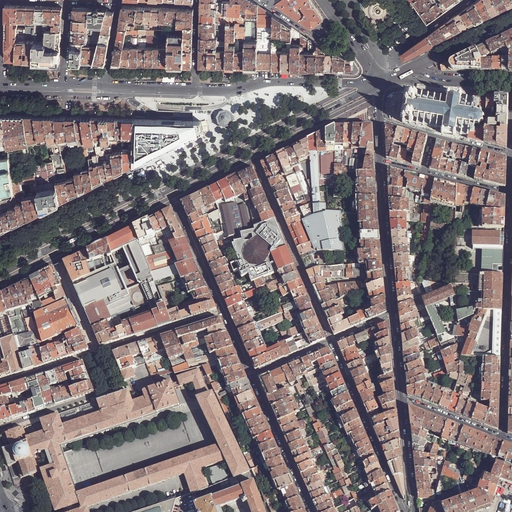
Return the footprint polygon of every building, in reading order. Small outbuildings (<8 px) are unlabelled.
[(223,0),(216,0),(200,0),(201,4),(201,9),(201,12),(240,13),(240,10),(240,1),(231,0),(223,0)] [(257,18),(258,4),(254,1),(252,0),(231,0),(240,1),(240,10),(246,10),(246,13),(246,18),(257,18)] [(316,22),(324,17),(311,0),(275,0),(312,25),(316,22)] [(415,0),(415,1),(422,12),(429,22),(450,7),(444,0),(415,0)] [(495,14),(487,0),(478,0),(477,1),(486,19),(490,17),(495,14)] [(487,0),(495,14),(498,12),(503,10),(497,0),(487,0)] [(497,0),(503,10),(505,9),(510,7),(506,0),(497,0)] [(482,21),(486,19),(477,1),(474,3),(470,6),(478,23),(482,21)] [(266,9),(258,4),(257,18),(257,21),(257,24),(273,24),(273,14),(266,9)] [(5,20),(17,20),(18,5),(13,5),(5,5),(5,8),(5,16),(5,20)] [(18,5),(17,20),(26,20),(27,6),(23,5),(18,5)] [(31,6),(27,6),(26,20),(26,21),(35,21),(36,6),(31,6)] [(36,6),(35,21),(44,21),(44,6),(40,6),(36,6)] [(44,21),(52,22),(53,21),(53,7),(48,6),(44,6),(44,21)] [(120,16),(129,18),(132,19),(136,19),(137,7),(122,6),(121,12),(120,16)] [(466,9),(463,11),(470,26),(474,25),(478,23),(470,6),(466,9)] [(57,7),(53,7),(53,21),(55,22),(61,22),(62,7),(57,7)] [(73,13),(73,17),(89,17),(89,8),(73,7),(73,13)] [(141,7),(137,7),(136,19),(136,20),(143,21),(145,7),(141,7)] [(149,7),(145,7),(143,21),(151,22),(153,7),(149,7)] [(156,8),(153,7),(151,22),(150,23),(158,23),(160,8),(156,8)] [(89,8),(89,17),(88,27),(102,28),(104,21),(107,10),(107,9),(100,8),(93,8),(89,8)] [(164,8),(160,8),(158,23),(166,22),(168,8),(164,8)] [(172,8),(168,8),(166,22),(177,22),(178,17),(178,9),(172,8)] [(193,9),(178,9),(178,17),(193,17),(193,13),(193,9)] [(114,12),(107,10),(104,21),(112,23),(113,17),(114,12)] [(459,13),(456,16),(463,30),(466,28),(470,26),(463,11),(459,13)] [(200,17),(200,21),(227,22),(230,22),(235,22),(240,22),(246,22),(246,20),(246,18),(246,13),(240,13),(201,12),(200,17)] [(277,16),(273,14),(273,24),(273,34),(282,34),(282,20),(277,16)] [(119,22),(118,27),(126,29),(127,29),(129,18),(120,16),(119,22)] [(458,33),(463,30),(456,16),(453,18),(449,21),(455,34),(458,33)] [(73,21),(72,26),(88,27),(89,17),(73,17),(73,21)] [(193,21),(193,17),(178,17),(177,22),(177,25),(182,25),(184,25),(193,25),(193,21)] [(17,20),(5,20),(5,27),(6,36),(17,36),(17,20)] [(20,60),(25,60),(26,25),(26,21),(26,20),(17,20),(17,36),(16,60),(20,60)] [(134,29),(139,29),(141,29),(142,27),(143,21),(136,20),(134,25),(134,29)] [(291,38),(291,36),(292,27),(287,23),(282,20),(282,34),(282,35),(286,35),(286,38),(291,38)] [(52,24),(52,22),(44,21),(44,24),(43,29),(46,29),(52,29),(52,24)] [(104,21),(102,28),(101,32),(110,33),(111,27),(112,23),(104,21)] [(200,25),(200,29),(226,29),(227,22),(200,21),(200,25)] [(455,34),(449,21),(447,22),(443,25),(449,37),(452,35),(455,34)] [(61,22),(55,22),(55,24),(52,24),(52,29),(61,30),(61,25),(61,22)] [(230,67),(234,67),(235,50),(235,37),(235,25),(230,25),(230,22),(227,22),(226,29),(226,37),(226,44),(225,67),(230,67)] [(235,25),(235,37),(243,37),(245,37),(245,25),(239,25),(240,22),(235,22),(235,25)] [(34,33),(46,33),(46,29),(43,29),(44,24),(35,24),(35,25),(34,33)] [(273,24),(257,24),(257,39),(257,51),(272,52),(272,39),(273,34),(273,24)] [(34,33),(35,25),(26,25),(25,60),(30,60),(33,60),(34,41),(34,33)] [(192,29),(193,25),(184,25),(184,30),(184,34),(192,35),(192,29)] [(449,37),(443,25),(440,27),(436,29),(442,40),(444,39),(449,37)] [(90,42),(98,42),(99,41),(101,32),(102,28),(88,27),(72,26),(72,31),(72,40),(83,41),(90,42)] [(118,32),(117,37),(124,38),(125,34),(126,29),(118,27),(118,32)] [(296,30),(292,27),(291,36),(301,37),(301,33),(296,30)] [(52,29),(46,29),(46,33),(45,43),(40,43),(40,41),(34,41),(33,60),(40,60),(49,61),(59,61),(60,46),(61,30),(52,29)] [(131,47),(138,47),(138,42),(138,38),(139,34),(139,29),(134,29),(131,29),(131,35),(131,47)] [(442,40),(436,29),(435,30),(433,32),(429,34),(434,44),(437,43),(442,40)] [(99,41),(108,42),(109,39),(110,35),(110,33),(101,32),(99,41)] [(503,35),(500,36),(506,48),(511,45),(511,41),(507,32),(503,35)] [(45,43),(46,33),(34,33),(34,41),(40,41),(40,43),(45,43)] [(184,34),(169,33),(169,43),(168,48),(183,49),(184,46),(184,34)] [(300,51),(303,51),(303,46),(309,46),(309,38),(305,36),(304,35),(301,33),(301,37),(300,44),(300,51)] [(192,35),(184,34),(184,46),(187,46),(187,49),(192,49),(192,41),(192,35)] [(418,42),(401,55),(403,59),(421,51),(434,44),(429,34),(418,42)] [(17,36),(6,36),(6,59),(11,59),(16,60),(17,36)] [(206,44),(217,44),(226,44),(226,37),(200,36),(199,42),(199,48),(206,48),(206,44)] [(496,38),(494,39),(500,50),(500,52),(506,48),(500,36),(496,38)] [(124,38),(117,37),(116,42),(115,46),(123,47),(123,46),(124,38)] [(243,37),(235,37),(235,50),(243,50),(243,37)] [(286,38),(282,38),(282,50),(287,50),(287,41),(291,41),(291,38),(286,38)] [(313,41),(309,38),(309,46),(309,47),(315,48),(317,48),(317,44),(313,41)] [(251,68),(257,68),(257,51),(257,39),(256,39),(250,39),(245,39),(245,50),(244,68),(251,68)] [(279,69),(281,69),(282,50),(276,50),(276,39),(272,39),(272,52),(272,68),(279,69)] [(489,42),(485,44),(490,54),(491,55),(500,50),(494,39),(489,42)] [(71,61),(76,62),(81,62),(82,62),(83,45),(83,41),(72,40),(71,61)] [(100,63),(105,63),(108,42),(99,41),(98,42),(98,46),(93,63),(100,63)] [(286,69),(291,69),(291,44),(291,41),(287,41),(287,50),(282,50),(281,69),(286,69)] [(217,67),(217,44),(206,44),(206,48),(208,48),(208,49),(208,67),(213,67),(217,67)] [(221,67),(225,67),(226,44),(217,44),(217,67),(221,67)] [(294,69),(299,69),(300,51),(300,44),(291,44),(291,69),(294,69)] [(321,70),(324,70),(325,49),(322,47),(317,44),(317,48),(316,70),(321,70)] [(480,46),(475,49),(480,59),(486,58),(485,56),(487,55),(490,54),(485,44),(480,46)] [(89,62),(93,63),(98,46),(90,46),(83,45),(82,62),(89,62)] [(123,47),(115,46),(112,63),(117,63),(120,64),(123,47)] [(130,64),(131,47),(123,46),(123,47),(120,64),(126,64),(130,64)] [(184,46),(183,49),(183,66),(186,66),(191,66),(192,49),(187,49),(187,46),(184,46)] [(330,49),(325,46),(325,49),(324,70),(328,70),(332,70),(333,51),(330,49)] [(138,47),(131,47),(130,64),(135,64),(138,64),(138,47)] [(143,64),(145,64),(146,47),(141,47),(138,47),(138,64),(143,64)] [(153,47),(146,47),(145,64),(150,65),(153,65),(153,47)] [(158,65),(160,65),(161,48),(153,47),(153,65),(158,65)] [(183,49),(168,48),(168,65),(177,65),(183,66),(183,49)] [(199,57),(199,66),(208,67),(208,49),(208,48),(206,48),(199,48),(199,57)] [(311,70),(316,70),(317,48),(315,48),(314,51),(309,51),(308,70),(311,70)] [(465,54),(453,60),(452,59),(450,61),(448,62),(448,63),(447,65),(447,66),(448,67),(448,68),(449,70),(450,70),(452,71),(453,71),(455,71),(456,70),(466,71),(480,71),(480,59),(475,49),(465,54)] [(235,50),(234,67),(236,67),(242,68),(244,68),(245,50),(243,50),(235,50)] [(272,52),(257,51),(257,68),(261,68),(272,68),(272,52)] [(308,70),(309,51),(303,51),(300,51),(299,69),(303,69),(308,70)] [(338,70),(345,71),(345,58),(340,55),(333,51),(332,70),(338,70)] [(480,59),(480,71),(487,72),(491,72),(492,60),(490,60),(486,60),(486,58),(480,59)] [(492,60),(491,72),(496,72),(501,72),(502,60),(500,60),(492,59),(492,60)] [(400,117),(400,119),(402,120),(403,120),(402,122),(404,123),(405,123),(406,123),(411,124),(416,124),(416,125),(418,125),(423,126),(423,125),(426,126),(429,126),(429,127),(431,127),(435,127),(435,128),(437,128),(442,128),(442,129),(442,130),(441,130),(441,132),(441,133),(442,133),(443,134),(444,133),(445,133),(446,133),(451,133),(451,134),(453,134),(453,135),(455,135),(455,134),(456,135),(456,134),(460,135),(462,135),(466,135),(466,136),(468,136),(473,137),(474,131),(474,127),(475,127),(475,126),(479,125),(479,126),(480,125),(479,124),(482,121),(483,122),(483,121),(482,121),(483,117),(484,117),(484,116),(483,116),(481,112),(482,112),(481,111),(480,112),(477,109),(478,108),(477,108),(478,104),(479,104),(479,99),(474,98),(472,98),(468,98),(468,97),(466,97),(462,97),(462,96),(461,96),(461,95),(459,95),(457,95),(456,95),(456,96),(452,96),(452,95),(451,94),(450,93),(448,93),(447,93),(446,95),(447,95),(447,96),(447,97),(442,97),(442,96),(441,96),(440,96),(436,96),(436,95),(434,95),(431,95),(431,94),(428,94),(423,94),(423,93),(421,93),(416,93),(416,92),(411,92),(409,91),(410,91),(407,91),(407,93),(404,93),(404,95),(404,97),(404,99),(403,99),(403,102),(402,106),(402,111),(401,111),(401,113),(401,115),(401,117),(400,117)] [(479,96),(474,96),(474,98),(479,99),(479,104),(480,105),(480,108),(483,108),(484,107),(486,107),(486,96),(479,96)] [(486,107),(486,109),(492,110),(493,110),(494,97),(489,96),(486,96),(486,107)] [(488,121),(488,127),(488,128),(497,128),(497,125),(500,125),(500,128),(507,128),(508,98),(507,97),(499,97),(494,97),(493,110),(497,110),(496,119),(498,119),(497,121),(492,121),(488,121)] [(480,108),(480,105),(479,104),(478,104),(477,108),(478,108),(477,109),(480,112),(481,111),(482,112),(481,112),(483,116),(484,116),(484,117),(483,117),(482,121),(483,121),(483,122),(482,121),(479,124),(480,125),(479,126),(479,125),(475,126),(475,127),(474,127),(474,131),(475,131),(476,127),(485,128),(485,127),(485,119),(485,116),(486,109),(486,107),(484,107),(483,108),(480,108)] [(220,111),(216,117),(216,124),(222,129),(230,128),(234,123),(234,116),(228,111),(220,111)] [(0,145),(8,144),(4,115),(0,114),(0,145)] [(13,115),(4,115),(8,144),(9,146),(25,143),(29,142),(25,116),(13,115)] [(29,116),(25,116),(29,142),(39,140),(35,116),(29,116)] [(39,116),(35,116),(39,140),(49,138),(45,116),(39,116)] [(50,116),(45,116),(49,138),(50,143),(60,141),(56,116),(50,116)] [(60,117),(56,116),(60,141),(63,141),(68,140),(70,140),(66,117),(60,117)] [(70,117),(66,117),(70,140),(79,138),(76,117),(70,117)] [(78,117),(76,117),(79,138),(80,142),(86,141),(82,117),(78,117)] [(86,117),(82,117),(86,141),(87,143),(96,141),(92,117),(86,117)] [(104,140),(100,118),(95,118),(92,117),(96,141),(101,141),(104,140)] [(103,118),(100,118),(104,140),(104,142),(111,141),(111,136),(108,118),(103,118)] [(112,118),(108,118),(111,136),(117,136),(116,118),(112,118)] [(124,118),(124,137),(134,137),(134,120),(134,119),(129,119),(124,118)] [(156,119),(134,119),(133,166),(137,164),(203,131),(200,121),(156,119)] [(326,145),(335,144),(335,125),(329,128),(326,130),(326,145)] [(335,125),(335,144),(344,144),(345,125),(335,125)] [(354,125),(345,125),(344,144),(352,144),(354,125)] [(359,125),(354,125),(352,144),(352,145),(360,145),(363,125),(359,125)] [(371,125),(363,125),(360,145),(360,149),(368,149),(369,145),(373,145),(373,137),(372,125),(371,125)] [(385,133),(386,141),(394,143),(398,129),(393,128),(385,126),(385,133)] [(484,143),(485,128),(476,127),(475,131),(474,131),(473,137),(468,136),(467,138),(472,140),(480,142),(481,142),(483,142),(483,143),(484,143)] [(485,128),(484,143),(491,145),(496,146),(497,130),(493,130),(488,130),(488,128),(488,127),(485,127),(485,128)] [(506,149),(507,128),(500,128),(500,130),(497,130),(496,146),(502,148),(505,149),(506,149)] [(398,129),(394,143),(401,145),(405,131),(404,131),(398,129)] [(317,135),(317,152),(326,152),(326,145),(326,130),(321,133),(317,135)] [(408,132),(405,131),(401,145),(409,147),(412,133),(408,132)] [(416,134),(412,133),(409,147),(408,150),(407,151),(415,153),(419,135),(416,134)] [(311,137),(307,139),(309,156),(311,155),(310,155),(317,152),(317,135),(311,137)] [(414,158),(412,164),(420,166),(423,154),(427,137),(424,136),(419,135),(415,153),(414,158)] [(293,147),(299,161),(309,156),(307,139),(306,140),(297,144),(293,147)] [(63,145),(65,156),(65,158),(67,159),(68,159),(70,158),(71,157),(71,155),(69,144),(68,140),(63,141),(63,145)] [(434,150),(443,152),(446,142),(440,141),(437,140),(434,150)] [(60,141),(50,143),(53,161),(55,173),(58,172),(58,170),(65,168),(64,165),(60,141)] [(96,141),(87,143),(88,149),(89,154),(94,153),(98,152),(96,141)] [(96,141),(98,152),(105,151),(106,151),(105,148),(102,148),(101,141),(96,141)] [(111,141),(104,142),(105,148),(106,151),(112,150),(112,147),(111,141)] [(386,150),(387,158),(390,159),(393,146),(394,143),(386,141),(386,150)] [(449,143),(446,142),(443,152),(443,154),(448,156),(448,157),(449,158),(450,156),(453,144),(449,143)] [(25,143),(9,146),(9,151),(25,148),(25,143)] [(335,151),(335,173),(339,173),(342,172),(343,149),(344,144),(335,144),(335,151)] [(456,145),(453,144),(450,156),(456,158),(460,146),(456,145)] [(360,145),(352,145),(351,149),(350,169),(357,170),(359,152),(360,149),(360,145)] [(394,160),(397,160),(400,148),(393,146),(390,159),(394,160)] [(460,146),(456,158),(463,160),(466,148),(463,147),(460,146)] [(292,169),(301,165),(300,163),(299,161),(293,147),(289,148),(285,151),(292,169)] [(133,166),(133,148),(130,148),(124,149),(124,150),(124,170),(129,168),(133,166)] [(400,161),(404,162),(406,156),(407,151),(408,150),(400,148),(397,160),(400,161)] [(469,148),(466,148),(463,160),(470,162),(473,150),(469,148)] [(351,149),(343,149),(342,172),(344,173),(348,173),(349,173),(350,169),(351,149)] [(106,151),(105,151),(107,162),(114,159),(113,152),(112,150),(106,151)] [(124,150),(113,152),(114,159),(116,175),(121,172),(124,170),(124,150)] [(433,154),(432,159),(441,162),(442,158),(442,156),(443,154),(443,152),(434,150),(433,154)] [(478,151),(473,150),(470,162),(470,163),(469,165),(469,166),(477,168),(478,164),(481,152),(478,151)] [(98,152),(99,157),(100,163),(107,162),(105,151),(98,152)] [(291,188),(294,194),(297,201),(298,204),(306,201),(305,197),(304,196),(295,174),(292,169),(285,151),(282,152),(277,155),(289,182),(291,188)] [(317,152),(319,185),(331,185),(335,185),(335,173),(335,151),(326,152),(317,152)] [(100,183),(103,181),(100,163),(99,157),(98,152),(94,153),(94,156),(89,157),(91,167),(94,185),(100,183)] [(319,185),(317,152),(310,155),(311,158),(312,186),(313,193),(313,198),(313,203),(314,210),(314,216),(303,221),(311,242),(314,250),(317,249),(318,251),(324,251),(328,251),(343,251),(343,249),(343,245),(343,242),(342,233),(341,224),(341,215),(341,213),(329,213),(326,213),(326,205),(322,205),(321,205),(320,199),(319,185)] [(481,152),(478,164),(482,165),(481,167),(486,169),(487,168),(488,164),(490,154),(485,153),(481,152)] [(83,168),(91,167),(89,157),(89,154),(83,155),(84,162),(84,165),(83,165),(83,168)] [(490,154),(488,164),(491,165),(490,169),(506,173),(506,159),(498,156),(490,154)] [(284,183),(289,182),(277,155),(275,155),(272,157),(280,176),(283,184),(284,183)] [(299,161),(300,163),(311,158),(310,155),(311,155),(309,156),(299,161)] [(0,169),(11,167),(10,156),(7,156),(0,156),(0,169)] [(408,163),(412,164),(414,158),(406,156),(404,162),(408,163)] [(270,158),(266,160),(274,179),(280,176),(272,157),(270,158)] [(447,159),(448,160),(442,158),(441,162),(438,171),(443,172),(445,172),(449,160),(449,158),(448,157),(447,159)] [(311,158),(300,163),(301,165),(310,187),(312,186),(311,158)] [(116,175),(114,159),(107,162),(109,178),(114,175),(116,175)] [(374,159),(366,159),(364,172),(375,172),(375,165),(374,159)] [(435,170),(438,171),(441,162),(432,159),(430,169),(435,170)] [(269,181),(274,179),(266,160),(264,161),(261,163),(264,170),(269,181)] [(449,173),(452,174),(455,162),(449,160),(445,172),(449,173)] [(44,164),(34,165),(35,174),(38,190),(58,186),(57,181),(56,177),(55,173),(53,161),(44,163),(44,164)] [(109,178),(107,162),(100,163),(103,181),(108,178),(109,178)] [(456,175),(459,176),(462,163),(455,162),(452,174),(456,175)] [(74,163),(64,165),(65,168),(66,171),(76,169),(75,167),(74,164),(74,163)] [(462,163),(459,176),(463,177),(466,177),(468,171),(469,166),(469,165),(464,164),(462,163)] [(305,197),(313,193),(312,186),(310,187),(301,165),(292,169),(295,174),(304,196),(305,197)] [(11,167),(0,169),(0,196),(7,195),(15,193),(14,183),(13,178),(13,177),(11,167)] [(92,187),(94,185),(91,167),(83,168),(84,170),(87,189),(92,187)] [(238,174),(246,191),(247,193),(262,188),(253,167),(244,171),(238,174)] [(480,181),(483,182),(486,171),(486,169),(481,167),(480,170),(477,169),(476,173),(474,179),(480,181)] [(58,170),(58,172),(55,173),(56,177),(66,175),(66,171),(65,168),(58,170)] [(388,175),(388,178),(405,180),(405,173),(388,168),(387,169),(388,175)] [(76,169),(66,171),(66,175),(67,179),(77,177),(76,172),(76,169)] [(349,173),(357,173),(357,181),(375,181),(375,176),(375,172),(364,172),(357,172),(357,170),(350,169),(349,173)] [(506,181),(506,173),(490,169),(490,172),(486,171),(483,182),(490,183),(505,187),(506,181)] [(87,189),(84,170),(78,171),(76,172),(77,177),(80,193),(84,190),(87,189)] [(468,171),(466,177),(469,178),(474,179),(476,173),(468,171)] [(418,192),(418,193),(418,195),(417,194),(417,196),(421,197),(425,177),(415,175),(405,173),(405,180),(406,180),(406,181),(408,181),(407,184),(407,190),(406,190),(410,191),(411,192),(413,192),(414,192),(418,192)] [(22,190),(20,182),(31,181),(32,190),(36,189),(36,191),(38,190),(35,174),(13,177),(13,178),(14,183),(15,193),(24,192),(25,197),(26,196),(28,196),(27,195),(26,195),(25,191),(24,191),(24,190),(22,190)] [(235,198),(244,194),(246,201),(249,201),(248,198),(247,194),(247,193),(246,191),(238,174),(231,177),(227,180),(235,198)] [(274,179),(269,181),(272,189),(283,184),(280,176),(274,179)] [(80,193),(77,177),(67,179),(70,197),(77,194),(80,193)] [(420,203),(424,204),(430,205),(431,202),(435,180),(430,179),(425,177),(421,197),(421,200),(420,203)] [(388,184),(388,188),(404,189),(405,184),(405,180),(406,181),(406,180),(405,180),(388,178),(388,184)] [(70,197),(67,179),(57,181),(61,202),(67,199),(70,197)] [(225,200),(226,202),(226,205),(237,203),(235,198),(227,180),(222,182),(218,184),(224,199),(225,200)] [(445,182),(435,180),(431,202),(451,207),(456,208),(456,204),(456,185),(445,182)] [(375,181),(357,181),(358,190),(376,189),(376,185),(375,181)] [(287,190),(284,183),(283,184),(272,189),(274,192),(275,195),(287,190)] [(212,187),(209,189),(216,204),(224,199),(218,184),(212,187)] [(326,205),(328,205),(327,189),(327,187),(331,187),(331,185),(319,185),(320,199),(321,205),(322,205),(326,205)] [(456,204),(461,205),(461,213),(456,212),(455,224),(455,226),(458,226),(464,226),(464,219),(464,211),(465,203),(466,187),(460,186),(456,185),(456,204)] [(61,202),(58,186),(38,190),(39,193),(42,212),(49,208),(58,203),(61,202)] [(466,187),(465,203),(470,204),(474,189),(470,188),(466,187)] [(262,188),(247,193),(247,194),(248,198),(249,201),(249,203),(265,196),(263,192),(262,188)] [(294,194),(291,188),(287,190),(275,195),(276,198),(277,201),(290,196),(294,194)] [(389,194),(389,199),(406,201),(406,194),(406,190),(407,190),(404,189),(388,188),(389,194)] [(191,198),(198,214),(200,220),(201,220),(204,218),(201,212),(204,210),(207,217),(208,216),(214,213),(215,212),(218,210),(217,208),(218,208),(216,204),(209,189),(206,190),(198,194),(191,198)] [(376,189),(358,190),(358,197),(376,197),(376,192),(376,189)] [(477,190),(474,189),(470,204),(477,206),(479,206),(482,191),(477,190)] [(485,192),(482,191),(479,206),(480,206),(487,208),(487,207),(490,194),(485,192)] [(17,203),(26,202),(25,197),(24,192),(15,193),(17,203)] [(15,193),(7,195),(10,209),(18,206),(17,203),(15,193)] [(42,212),(39,193),(32,195),(28,196),(26,196),(25,197),(26,202),(29,218),(33,216),(36,215),(40,212),(42,212)] [(308,205),(312,204),(312,199),(313,198),(313,193),(305,197),(306,201),(308,205)] [(237,203),(246,201),(244,194),(235,198),(237,203)] [(406,194),(406,201),(414,202),(420,203),(421,200),(416,199),(417,196),(406,194)] [(497,195),(490,194),(487,207),(492,209),(492,211),(505,211),(505,207),(505,197),(497,195)] [(7,195),(0,196),(0,202),(2,214),(10,211),(10,209),(7,195)] [(265,196),(249,203),(251,211),(268,204),(266,199),(265,196)] [(292,202),(290,196),(277,201),(279,205),(280,208),(292,202)] [(377,203),(376,197),(358,197),(356,197),(357,212),(359,212),(377,212),(377,203)] [(189,218),(198,214),(191,198),(185,201),(182,202),(188,216),(189,218)] [(224,199),(216,204),(218,208),(226,205),(226,202),(225,200),(224,199)] [(390,206),(390,213),(409,212),(411,213),(414,213),(414,202),(406,201),(389,199),(390,206)] [(242,229),(254,226),(253,219),(251,211),(249,203),(249,201),(246,201),(237,203),(242,229)] [(297,201),(292,202),(280,208),(282,212),(283,215),(300,208),(308,205),(306,201),(298,204),(297,201)] [(29,218),(26,202),(17,203),(18,206),(21,222),(25,220),(29,218)] [(237,203),(226,205),(233,236),(233,237),(240,235),(242,235),(243,235),(242,229),(237,203)] [(253,219),(271,211),(270,208),(268,204),(251,211),(253,219)] [(308,205),(300,208),(283,215),(285,219),(286,221),(302,214),(313,210),(312,204),(308,205)] [(427,214),(426,218),(432,219),(432,216),(433,214),(433,212),(435,206),(430,205),(424,204),(424,214),(427,214)] [(218,208),(217,208),(218,210),(220,214),(219,215),(220,223),(225,222),(229,238),(231,237),(233,236),(226,205),(218,208)] [(21,222),(18,206),(10,209),(10,211),(13,226),(19,223),(21,222)] [(165,211),(162,212),(172,233),(174,231),(176,235),(173,236),(176,241),(185,239),(180,227),(172,208),(170,208),(165,211)] [(216,235),(222,232),(220,223),(219,215),(220,214),(218,210),(215,212),(214,213),(208,216),(216,235)] [(288,227),(303,221),(314,216),(314,210),(313,210),(302,214),(286,221),(287,225),(288,227)] [(10,211),(2,214),(6,230),(10,228),(13,226),(10,211)] [(254,227),(261,225),(261,223),(259,224),(258,220),(261,219),(263,224),(275,219),(273,215),(271,211),(253,219),(254,226),(254,227)] [(483,219),(504,220),(505,215),(505,211),(492,211),(486,211),(483,211),(483,219)] [(176,241),(173,236),(172,233),(162,212),(158,214),(156,216),(167,244),(176,241)] [(390,218),(391,221),(406,221),(410,220),(411,213),(409,212),(390,213),(390,218)] [(411,213),(410,220),(421,221),(422,214),(414,213),(411,213)] [(191,223),(193,228),(202,224),(201,220),(200,220),(198,214),(189,218),(191,223)] [(378,217),(377,215),(359,215),(360,224),(378,224),(378,217)] [(149,219),(160,246),(167,244),(156,216),(151,218),(149,219)] [(204,218),(201,220),(202,224),(205,230),(209,238),(213,236),(215,235),(216,235),(208,216),(207,217),(204,218)] [(448,219),(432,216),(432,219),(430,228),(437,229),(446,231),(448,219)] [(143,222),(151,243),(153,248),(160,246),(149,219),(145,221),(143,222)] [(261,225),(254,227),(255,232),(256,237),(255,238),(250,241),(243,242),(243,241),(234,242),(235,244),(232,245),(236,254),(237,257),(238,259),(239,262),(237,263),(231,265),(232,269),(235,267),(236,267),(237,268),(238,268),(238,269),(239,270),(242,278),(246,276),(249,275),(252,282),(254,281),(264,277),(274,273),(271,266),(270,265),(270,262),(269,258),(271,253),(286,247),(285,244),(277,224),(275,219),(263,224),(261,225)] [(479,227),(504,228),(504,223),(504,220),(483,219),(480,219),(478,219),(478,224),(479,224),(479,227)] [(297,248),(311,242),(303,221),(288,227),(292,236),(295,244),(297,248)] [(391,228),(391,231),(407,231),(406,221),(391,221),(391,228)] [(134,227),(141,247),(150,244),(151,243),(143,222),(137,225),(134,227)] [(202,224),(193,228),(194,230),(196,234),(205,230),(202,224)] [(378,224),(360,224),(360,233),(378,233),(378,227),(378,224)] [(243,235),(255,232),(254,227),(254,226),(242,229),(243,235)] [(128,229),(125,231),(143,281),(148,279),(153,277),(146,259),(141,247),(134,227),(128,229)] [(473,245),(474,245),(504,246),(504,228),(479,227),(467,227),(464,227),(464,232),(473,232),(473,245)] [(205,230),(196,234),(197,238),(199,242),(209,238),(205,230)] [(73,283),(76,290),(80,299),(83,307),(88,316),(89,320),(91,324),(93,328),(120,316),(136,309),(149,303),(156,300),(148,279),(143,281),(125,231),(119,234),(112,238),(111,238),(108,240),(112,257),(111,257),(110,257),(110,260),(111,263),(112,266),(108,268),(107,268),(96,273),(90,276),(73,283)] [(392,236),(392,240),(407,239),(407,231),(391,231),(392,236)] [(255,232),(243,235),(244,240),(243,241),(243,242),(250,241),(255,238),(256,237),(255,232)] [(378,233),(360,233),(361,242),(379,242),(379,236),(378,233)] [(216,243),(213,236),(209,238),(199,242),(201,246),(202,249),(216,243)] [(219,251),(221,250),(232,245),(235,244),(234,242),(233,237),(233,236),(231,237),(229,238),(218,242),(220,247),(218,248),(219,251)] [(156,256),(155,256),(146,259),(151,273),(195,259),(193,255),(188,245),(185,239),(176,241),(167,244),(160,246),(153,248),(156,256)] [(393,244),(393,248),(408,247),(407,239),(392,240),(393,244)] [(90,249),(88,250),(91,262),(92,262),(104,259),(104,256),(107,255),(107,258),(110,257),(111,257),(112,257),(108,240),(105,241),(99,244),(94,247),(90,249)] [(298,252),(300,256),(314,250),(311,242),(297,248),(298,252)] [(379,242),(361,242),(359,242),(359,246),(361,246),(361,251),(380,251),(379,246),(379,242)] [(205,256),(219,251),(218,248),(216,243),(202,249),(204,253),(205,256)] [(146,259),(155,256),(150,244),(141,247),(146,259)] [(219,251),(223,260),(226,259),(229,258),(231,256),(234,255),(236,254),(232,245),(221,250),(219,251)] [(483,250),(482,257),(503,258),(504,253),(504,246),(474,245),(473,249),(483,250)] [(288,251),(286,247),(271,253),(276,264),(291,257),(288,251)] [(393,253),(393,255),(408,255),(410,255),(409,247),(408,247),(393,248),(393,253)] [(324,251),(318,251),(317,249),(314,250),(300,256),(304,265),(307,272),(319,268),(319,267),(325,266),(325,261),(324,261),(324,256),(324,251)] [(83,252),(80,254),(82,264),(85,263),(91,262),(88,250),(83,252)] [(223,260),(219,251),(205,256),(208,262),(209,266),(223,260)] [(361,251),(355,251),(355,255),(359,254),(359,264),(361,264),(366,264),(381,263),(380,255),(380,251),(361,251)] [(74,257),(71,258),(73,266),(82,264),(80,254),(74,257)] [(394,261),(394,263),(408,265),(408,255),(393,255),(394,261)] [(291,257),(276,264),(271,266),(274,273),(294,265),(292,260),(291,257)] [(482,257),(482,274),(503,275),(503,273),(503,271),(499,271),(499,266),(503,266),(503,263),(503,258),(482,257)] [(67,268),(73,266),(71,258),(67,261),(64,262),(67,268)] [(104,259),(92,262),(96,273),(107,268),(107,266),(104,259)] [(195,259),(151,273),(153,277),(148,279),(156,300),(149,303),(152,312),(158,328),(169,324),(173,323),(168,312),(167,309),(164,301),(162,294),(159,287),(171,283),(174,282),(201,274),(195,259)] [(229,266),(226,259),(223,260),(209,266),(211,270),(212,273),(227,267),(229,266)] [(96,273),(92,262),(91,262),(85,263),(90,276),(96,273)] [(90,276),(85,263),(82,264),(73,266),(67,268),(71,277),(73,283),(90,276)] [(381,263),(366,264),(367,274),(382,271),(381,266),(381,263)] [(294,265),(274,273),(277,281),(282,278),(297,272),(295,268),(294,265)] [(322,278),(344,277),(344,268),(346,268),(346,277),(359,278),(361,277),(360,275),(359,265),(352,266),(352,267),(348,267),(346,268),(344,268),(344,265),(341,266),(332,267),(320,267),(319,267),(319,268),(307,272),(309,276),(318,296),(320,302),(322,306),(335,300),(339,299),(346,295),(349,294),(351,293),(362,288),(362,285),(361,282),(359,282),(346,284),(338,284),(325,287),(324,284),(322,278)] [(216,280),(230,274),(229,271),(227,267),(212,273),(215,278),(216,280)] [(50,269),(44,272),(52,290),(61,286),(53,268),(50,269)] [(367,274),(368,284),(362,285),(362,288),(366,286),(383,279),(382,275),(382,271),(367,274)] [(30,279),(39,299),(44,296),(52,293),(53,292),(52,290),(44,272),(43,272),(35,277),(30,279)] [(282,278),(277,281),(266,285),(269,292),(269,293),(270,293),(273,291),(274,291),(300,280),(298,275),(297,272),(282,278)] [(277,281),(274,273),(264,277),(266,285),(277,281)] [(472,274),(454,273),(454,284),(468,284),(472,284),(472,275),(472,274)] [(186,286),(204,281),(202,276),(201,274),(174,282),(175,285),(183,282),(184,285),(180,287),(181,288),(186,286)] [(219,288),(233,281),(230,274),(216,280),(218,285),(219,288)] [(421,274),(412,274),(409,275),(410,283),(415,282),(418,281),(420,280),(421,274)] [(502,311),(503,275),(482,274),(480,274),(480,277),(479,292),(482,292),(484,292),(484,307),(484,310),(487,310),(494,311),(502,311)] [(396,281),(396,284),(410,283),(409,275),(395,276),(396,281)] [(264,277),(254,281),(257,289),(266,285),(264,277)] [(24,282),(22,283),(29,306),(31,312),(31,313),(34,312),(43,308),(39,299),(30,279),(28,280),(24,282)] [(383,282),(383,279),(366,286),(369,294),(384,288),(383,282)] [(300,280),(274,291),(275,292),(279,291),(279,290),(280,289),(283,296),(291,293),(303,288),(301,282),(300,280)] [(205,284),(204,281),(186,286),(188,291),(182,293),(183,296),(192,293),(207,288),(205,284)] [(222,294),(237,289),(233,281),(219,288),(221,292),(222,294)] [(249,283),(237,289),(222,294),(224,298),(225,302),(257,289),(254,281),(252,282),(249,283)] [(427,293),(437,289),(434,283),(422,281),(427,293)] [(19,284),(16,286),(22,308),(29,306),(22,283),(19,284)] [(166,293),(172,291),(173,290),(171,283),(159,287),(162,294),(166,293)] [(397,287),(397,291),(411,290),(410,283),(396,284),(397,287)] [(445,333),(434,305),(455,295),(451,286),(450,284),(443,287),(437,289),(427,293),(427,294),(421,296),(425,307),(426,308),(431,322),(435,332),(436,334),(437,336),(445,333)] [(243,300),(259,294),(260,296),(267,293),(269,292),(266,285),(257,289),(225,302),(227,306),(229,309),(244,303),(243,300)] [(15,310),(22,308),(16,286),(13,287),(7,291),(2,293),(7,312),(8,312),(11,311),(13,310),(15,310)] [(61,286),(52,290),(53,292),(56,302),(66,297),(63,291),(61,286)] [(207,288),(192,293),(194,299),(195,300),(210,295),(209,291),(207,288)] [(303,288),(291,293),(294,301),(307,295),(305,291),(303,288)] [(384,288),(369,294),(371,301),(385,296),(384,291),(384,288)] [(397,294),(398,299),(411,296),(411,290),(397,291),(397,294)] [(53,292),(52,293),(52,295),(45,298),(44,296),(39,299),(43,308),(49,305),(56,302),(53,292)] [(399,306),(412,300),(414,299),(421,296),(423,295),(422,293),(418,295),(418,294),(411,296),(398,299),(398,300),(398,304),(399,306)] [(259,294),(243,300),(244,303),(252,300),(260,296),(259,294)] [(210,295),(195,300),(187,302),(177,306),(178,308),(180,313),(190,310),(214,302),(212,298),(210,295)] [(307,295),(294,301),(284,305),(282,306),(284,312),(285,313),(299,308),(310,303),(308,298),(307,295)] [(371,301),(372,304),(364,306),(365,310),(366,312),(367,312),(385,304),(385,299),(385,296),(371,301)] [(425,307),(421,296),(414,299),(415,302),(417,306),(418,306),(419,310),(425,307)] [(68,303),(67,300),(50,308),(35,315),(36,320),(43,343),(52,339),(58,336),(74,329),(79,327),(75,319),(68,303)] [(325,313),(338,307),(335,300),(322,306),(324,311),(325,313)] [(400,315),(400,318),(414,312),(412,308),(415,308),(413,301),(412,300),(399,306),(399,309),(400,315)] [(215,306),(214,302),(190,310),(193,317),(194,317),(202,314),(211,311),(217,309),(215,306)] [(232,317),(247,310),(244,303),(229,309),(230,313),(232,317)] [(310,303),(299,308),(302,315),(314,311),(312,306),(310,303)] [(386,307),(385,304),(367,312),(368,314),(365,315),(367,320),(374,317),(386,312),(386,307)] [(43,308),(34,312),(35,315),(50,308),(49,305),(43,308)] [(22,308),(24,315),(31,312),(29,306),(22,308)] [(327,318),(328,321),(342,315),(344,314),(341,306),(338,307),(325,313),(327,318)] [(364,310),(360,312),(358,307),(355,308),(355,309),(358,316),(361,323),(365,321),(367,320),(365,315),(364,313),(365,312),(364,310)] [(472,307),(457,311),(458,321),(458,322),(474,315),(472,307)] [(22,308),(15,310),(16,312),(16,313),(17,317),(24,315),(22,308)] [(179,321),(182,320),(180,313),(178,308),(168,312),(173,323),(179,321)] [(299,308),(285,313),(286,320),(287,321),(289,321),(294,318),(302,315),(299,308)] [(251,317),(254,316),(251,309),(247,310),(232,317),(234,321),(235,324),(251,317)] [(484,310),(480,309),(478,313),(476,316),(475,316),(474,316),(472,319),(469,326),(466,326),(465,321),(457,324),(457,326),(457,336),(461,336),(461,339),(457,339),(458,340),(459,344),(462,348),(461,352),(460,356),(464,356),(471,357),(487,310),(484,310)] [(188,318),(193,317),(190,310),(180,313),(182,320),(188,318)] [(315,313),(314,311),(302,315),(294,318),(297,325),(301,324),(317,318),(315,313)] [(400,322),(401,326),(419,318),(416,311),(414,312),(400,318),(400,322)] [(483,357),(500,358),(501,346),(501,323),(502,311),(494,311),(492,356),(479,355),(479,357),(483,357)] [(31,312),(24,315),(29,334),(26,334),(29,349),(40,346),(33,320),(31,313),(31,312)] [(156,329),(158,328),(152,312),(145,315),(151,330),(156,329)] [(242,339),(259,331),(278,323),(284,321),(281,313),(279,314),(253,325),(238,331),(240,335),(242,339)] [(15,317),(9,318),(14,335),(15,337),(26,334),(29,334),(24,315),(17,317),(15,317)] [(145,315),(138,317),(143,333),(148,331),(151,330),(145,315)] [(344,322),(342,315),(328,321),(330,325),(331,328),(344,322)] [(120,316),(93,328),(95,333),(96,336),(106,332),(122,325),(122,324),(122,323),(120,316)] [(361,323),(358,316),(353,318),(349,320),(351,327),(357,325),(361,323)] [(402,335),(416,329),(419,328),(422,327),(421,325),(426,323),(424,316),(422,317),(419,318),(401,326),(401,330),(402,335)] [(9,318),(9,317),(0,319),(5,338),(14,335),(9,318)] [(138,317),(130,320),(135,335),(141,334),(143,333),(138,317)] [(238,331),(253,325),(251,317),(235,324),(237,328),(238,331)] [(208,330),(224,325),(222,322),(220,318),(206,322),(193,327),(186,329),(180,331),(176,332),(179,339),(183,338),(193,335),(208,330)] [(317,318),(301,324),(304,331),(320,325),(318,320),(317,318)] [(53,342),(52,339),(43,343),(36,320),(33,320),(40,346),(40,347),(47,344),(53,342)] [(130,320),(122,323),(122,324),(127,338),(133,336),(135,335),(130,320)] [(351,327),(349,320),(347,321),(346,321),(344,322),(331,328),(332,331),(334,335),(339,332),(351,327)] [(284,321),(278,323),(281,331),(287,329),(284,321)] [(377,340),(380,339),(380,340),(381,342),(390,338),(389,329),(388,322),(378,326),(382,333),(379,335),(380,338),(377,339),(377,340)] [(124,339),(127,338),(122,324),(122,325),(122,327),(117,329),(120,340),(124,339)] [(208,330),(210,338),(227,333),(226,331),(224,327),(224,325),(208,330)] [(320,325),(304,331),(307,338),(322,332),(321,328),(320,325)] [(374,328),(372,329),(377,339),(380,338),(379,335),(382,333),(378,326),(376,327),(374,328)] [(80,329),(65,336),(69,343),(83,337),(81,333),(80,329)] [(118,341),(120,340),(117,329),(110,332),(113,342),(118,341)] [(378,341),(377,340),(377,339),(372,329),(368,330),(366,331),(370,340),(373,346),(375,345),(379,343),(378,341)] [(402,339),(403,345),(420,338),(417,330),(416,329),(402,335),(402,339)] [(210,338),(208,330),(193,335),(196,342),(206,339),(210,338)] [(259,331),(242,339),(244,343),(245,346),(262,339),(259,331)] [(302,340),(307,338),(304,331),(293,336),(292,336),(293,337),(295,343),(302,340)] [(357,342),(358,344),(367,341),(370,340),(366,331),(359,334),(355,336),(357,342)] [(101,346),(113,342),(110,332),(107,333),(106,332),(96,336),(97,338),(100,344),(101,346)] [(167,335),(161,337),(166,350),(167,353),(170,360),(184,354),(181,347),(179,339),(176,332),(167,335)] [(323,334),(322,332),(307,338),(302,340),(305,347),(308,346),(313,344),(320,341),(325,339),(323,334)] [(206,339),(207,343),(210,354),(213,354),(216,353),(233,348),(230,339),(227,333),(210,338),(206,339)] [(19,352),(30,350),(29,349),(26,334),(15,337),(19,352)] [(436,334),(421,340),(420,338),(403,345),(403,347),(403,351),(403,352),(417,346),(418,346),(424,344),(428,342),(437,339),(438,338),(437,336),(436,334)] [(5,338),(0,339),(0,343),(0,344),(1,344),(3,354),(5,361),(6,363),(8,363),(12,375),(18,373),(24,371),(20,355),(19,352),(15,337),(14,335),(5,338)] [(196,342),(193,335),(183,338),(185,345),(189,344),(196,342)] [(340,349),(342,352),(355,346),(354,343),(357,342),(355,336),(338,343),(340,349)] [(69,349),(73,347),(73,348),(74,348),(86,343),(84,339),(83,337),(69,343),(67,344),(69,349)] [(157,338),(154,339),(159,352),(166,350),(161,337),(157,338)] [(295,352),(298,351),(295,343),(293,337),(285,340),(291,354),(295,352)] [(376,354),(378,353),(390,345),(390,341),(390,338),(381,342),(379,343),(375,345),(376,348),(374,349),(376,354)] [(151,355),(159,352),(154,339),(149,340),(146,341),(151,355)] [(207,343),(206,339),(196,342),(189,344),(191,348),(199,346),(207,343)] [(248,354),(266,346),(262,339),(245,346),(247,351),(248,354)] [(428,342),(431,348),(435,347),(439,345),(437,339),(432,341),(428,342)] [(458,340),(457,339),(456,339),(441,346),(443,351),(457,345),(459,344),(458,340)] [(277,343),(278,344),(281,349),(284,357),(288,355),(291,354),(285,340),(279,343),(279,342),(277,343)] [(305,347),(302,340),(295,343),(298,351),(302,349),(305,347)] [(145,360),(152,357),(151,355),(146,341),(142,343),(138,344),(143,356),(145,360)] [(66,357),(70,356),(67,350),(64,345),(63,342),(55,345),(61,359),(66,357)] [(277,342),(274,343),(276,347),(268,351),(269,355),(281,349),(278,344),(277,343),(277,342)] [(87,346),(86,343),(74,348),(77,354),(88,350),(88,349),(87,346)] [(49,363),(53,362),(48,348),(47,344),(40,347),(45,364),(49,363)] [(143,356),(138,344),(132,346),(128,347),(132,357),(133,357),(133,356),(134,358),(143,356)] [(191,348),(189,344),(185,345),(181,347),(184,354),(186,361),(194,359),(191,348)] [(61,359),(55,345),(48,348),(53,362),(57,360),(61,359)] [(391,349),(390,345),(378,353),(381,359),(391,355),(391,349)] [(459,352),(457,345),(443,351),(441,351),(444,359),(460,353),(459,352)] [(40,346),(29,349),(30,350),(30,352),(34,368),(41,366),(45,364),(40,347),(40,346)] [(191,348),(194,359),(203,356),(199,346),(191,348)] [(252,362),(269,355),(268,351),(266,346),(248,354),(250,358),(252,362)] [(344,356),(345,359),(358,353),(355,346),(342,352),(344,356)] [(404,357),(404,359),(419,353),(418,348),(417,346),(403,352),(404,357)] [(115,358),(117,362),(132,357),(128,347),(113,352),(115,358)] [(330,347),(315,354),(318,360),(332,354),(331,350),(330,347)] [(74,355),(77,354),(74,348),(73,348),(67,350),(70,356),(74,355)] [(233,348),(216,353),(219,362),(237,357),(235,352),(233,348)] [(284,357),(281,349),(269,355),(252,362),(255,370),(271,363),(284,357)] [(363,354),(362,351),(358,353),(345,359),(346,363),(347,366),(361,360),(359,355),(363,354)] [(440,360),(442,367),(446,366),(444,359),(441,351),(437,353),(440,360)] [(31,369),(34,368),(30,352),(20,355),(24,371),(31,369)] [(160,355),(159,352),(151,355),(152,357),(153,360),(154,361),(161,358),(160,356),(160,355)] [(444,359),(446,366),(455,363),(455,360),(460,359),(460,356),(461,352),(459,352),(460,353),(444,359)] [(405,364),(405,366),(420,360),(421,360),(420,359),(420,357),(419,353),(404,359),(405,364)] [(186,361),(184,354),(170,360),(173,368),(187,363),(186,361)] [(216,363),(213,354),(210,354),(203,356),(194,359),(186,361),(187,363),(189,370),(203,366),(209,365),(216,363)] [(311,355),(309,356),(312,363),(318,361),(318,360),(315,354),(311,355)] [(318,361),(319,363),(321,367),(335,361),(334,356),(332,354),(318,360),(318,361)] [(380,364),(382,368),(392,363),(392,358),(391,355),(381,359),(382,363),(380,364)] [(133,356),(133,357),(136,367),(146,364),(146,363),(145,360),(143,356),(134,358),(133,356)] [(304,358),(302,359),(307,370),(313,367),(313,366),(312,363),(309,356),(304,358)] [(136,367),(133,357),(132,357),(117,362),(119,367),(121,372),(124,371),(133,368),(136,367)] [(239,360),(237,357),(219,362),(222,372),(241,366),(239,360)] [(500,361),(500,358),(483,357),(483,366),(500,367),(500,361)] [(302,376),(305,375),(308,374),(308,373),(307,370),(302,359),(298,361),(296,362),(302,376)] [(349,370),(351,373),(364,367),(365,367),(361,360),(347,366),(349,370)] [(405,372),(406,374),(423,367),(420,360),(405,366),(405,372)] [(5,361),(0,362),(0,373),(1,378),(12,375),(8,363),(6,363),(5,361)] [(63,368),(65,374),(70,373),(85,367),(83,361),(72,365),(63,368)] [(321,369),(324,374),(338,367),(336,362),(335,361),(321,367),(321,369)] [(222,372),(219,362),(216,363),(209,365),(212,375),(213,374),(219,372),(222,372)] [(293,363),(289,365),(297,379),(298,381),(299,384),(304,393),(308,391),(302,376),(296,362),(293,363)] [(448,372),(448,374),(451,373),(459,371),(459,365),(460,362),(455,363),(446,366),(448,372)] [(187,363),(173,368),(173,369),(174,372),(175,374),(176,373),(186,371),(189,370),(187,363)] [(393,367),(392,363),(382,368),(381,368),(385,376),(393,372),(393,367)] [(203,366),(207,376),(212,375),(209,365),(203,366)] [(285,367),(282,368),(288,381),(292,387),(296,385),(299,384),(298,381),(297,379),(289,365),(285,367)] [(242,368),(241,366),(222,372),(225,379),(244,371),(242,368)] [(483,369),(482,375),(500,375),(500,370),(500,367),(483,366),(483,369)] [(86,370),(85,367),(70,373),(72,380),(88,374),(86,370)] [(339,368),(338,367),(324,374),(326,380),(341,373),(339,368)] [(353,378),(354,380),(367,374),(364,367),(351,373),(353,378)] [(406,379),(406,382),(424,375),(426,374),(423,367),(406,374),(406,379)] [(68,382),(65,374),(63,368),(58,369),(54,371),(59,386),(68,383),(68,382)] [(124,381),(137,377),(133,368),(124,371),(121,372),(124,381)] [(270,374),(273,382),(274,382),(280,379),(282,384),(288,381),(282,368),(276,371),(270,374)] [(200,370),(177,377),(179,382),(181,387),(193,382),(199,397),(208,394),(200,370)] [(51,372),(46,373),(50,386),(54,385),(55,387),(59,386),(54,371),(51,372)] [(225,379),(228,386),(230,386),(247,378),(245,373),(244,371),(225,379)] [(451,373),(450,377),(458,380),(459,377),(460,376),(460,374),(459,371),(451,373)] [(378,379),(381,385),(394,380),(393,375),(393,372),(385,376),(382,377),(378,379)] [(44,394),(51,391),(50,389),(50,388),(50,386),(46,373),(41,375),(36,376),(42,393),(44,392),(44,394)] [(341,373),(326,380),(329,387),(343,379),(342,375),(341,373)] [(89,378),(88,374),(72,380),(68,382),(68,383),(70,389),(91,382),(89,378)] [(213,374),(212,375),(207,376),(212,385),(216,383),(213,374)] [(264,389),(268,398),(278,393),(274,382),(273,382),(270,374),(259,378),(264,389)] [(356,385),(357,388),(370,382),(371,382),(368,376),(367,374),(354,380),(356,385)] [(458,380),(457,383),(466,386),(466,383),(467,383),(468,374),(467,374),(463,374),(460,374),(460,376),(459,377),(458,380)] [(407,386),(407,387),(426,381),(424,375),(406,382),(407,386)] [(481,383),(482,383),(500,384),(500,379),(500,375),(482,375),(482,379),(481,379),(480,379),(480,382),(481,383)] [(27,380),(33,399),(36,411),(42,410),(46,408),(42,393),(36,376),(27,380)] [(314,378),(317,385),(322,382),(320,376),(314,378)] [(248,381),(247,378),(230,386),(233,392),(241,388),(242,390),(250,386),(248,381)] [(282,384),(280,379),(274,382),(278,393),(285,390),(282,384)] [(343,379),(329,387),(332,393),(346,385),(344,381),(343,379)] [(12,393),(16,405),(17,405),(20,404),(25,402),(29,401),(33,399),(27,380),(25,380),(16,383),(10,385),(12,393)] [(311,380),(308,381),(307,381),(310,391),(315,389),(314,387),(311,380)] [(381,385),(379,386),(381,390),(383,395),(382,395),(383,398),(395,393),(394,385),(394,380),(381,385)] [(288,381),(282,384),(285,390),(288,389),(292,387),(288,381)] [(426,381),(407,387),(408,395),(416,398),(423,401),(429,384),(427,384),(426,381)] [(60,445),(76,493),(77,493),(64,453),(61,447),(180,406),(180,405),(175,389),(173,384),(173,382),(172,382),(179,404),(157,412),(60,445)] [(93,386),(91,382),(70,389),(74,399),(85,395),(93,392),(95,392),(93,386)] [(143,391),(146,397),(151,396),(157,412),(179,404),(172,382),(143,391)] [(360,395),(373,389),(370,382),(357,388),(359,393),(360,395)] [(70,400),(74,399),(70,389),(68,383),(59,386),(60,388),(65,402),(70,400)] [(482,383),(482,392),(499,393),(500,387),(500,384),(482,383)] [(428,402),(431,404),(437,387),(429,384),(423,401),(428,402)] [(0,397),(6,396),(8,395),(12,393),(10,385),(0,388),(0,397)] [(348,389),(346,385),(332,393),(335,399),(349,392),(348,389)] [(233,392),(230,386),(228,386),(226,387),(227,390),(220,394),(221,397),(233,392)] [(234,394),(236,398),(253,391),(251,388),(250,386),(242,390),(241,388),(233,392),(234,394)] [(375,401),(379,399),(383,398),(382,395),(375,398),(373,393),(381,390),(379,386),(373,389),(360,395),(363,401),(364,405),(375,401)] [(330,394),(332,393),(329,387),(326,389),(323,390),(325,393),(327,392),(328,395),(330,394)] [(437,387),(431,404),(436,406),(439,407),(445,390),(437,387)] [(55,389),(52,389),(52,388),(50,389),(51,391),(56,405),(61,403),(65,402),(60,388),(56,390),(55,389)] [(270,403),(272,407),(293,398),(288,389),(285,390),(278,393),(268,398),(270,403)] [(445,390),(439,407),(443,408),(447,410),(453,394),(445,390)] [(80,502),(76,493),(60,445),(157,412),(151,396),(146,397),(132,402),(128,391),(122,393),(114,395),(108,397),(108,398),(98,401),(102,412),(63,426),(59,415),(41,421),(45,432),(39,434),(27,438),(26,438),(27,440),(32,455),(33,454),(35,454),(47,450),(49,449),(55,465),(52,466),(42,470),(42,471),(56,511),(64,508),(80,502)] [(56,405),(51,391),(44,394),(44,392),(42,393),(46,408),(52,406),(56,405)] [(254,395),(253,391),(236,398),(239,407),(256,399),(254,395)] [(199,397),(197,398),(219,445),(226,460),(234,477),(249,470),(212,392),(208,394),(199,397)] [(351,396),(349,392),(335,399),(332,401),(337,408),(337,409),(353,401),(351,396)] [(482,392),(482,399),(479,399),(474,397),(476,392),(473,392),(471,396),(471,398),(477,400),(479,401),(481,401),(490,401),(499,402),(499,396),(499,393),(482,392)] [(0,410),(6,408),(9,407),(10,407),(16,405),(12,393),(8,395),(11,402),(8,403),(6,396),(0,397),(0,410)] [(304,393),(300,394),(306,408),(307,408),(311,406),(305,394),(304,393)] [(395,396),(395,393),(383,398),(379,399),(382,407),(396,401),(395,396)] [(453,394),(447,410),(452,412),(455,413),(462,397),(458,395),(453,394)] [(300,411),(294,397),(293,398),(272,407),(275,415),(278,422),(294,414),(295,414),(296,413),(300,411)] [(462,397),(455,413),(460,415),(463,416),(469,400),(470,400),(462,397)] [(36,411),(33,399),(29,401),(29,403),(26,404),(29,414),(34,412),(36,411)] [(258,403),(256,399),(239,407),(243,415),(260,408),(258,403)] [(469,400),(463,416),(469,418),(472,420),(478,405),(478,404),(469,400)] [(98,401),(59,415),(63,426),(102,412),(98,401)] [(337,409),(338,411),(342,418),(357,410),(354,404),(353,401),(337,409)] [(366,410),(367,413),(377,409),(379,408),(375,401),(364,405),(366,410)] [(396,401),(382,407),(381,407),(382,409),(383,408),(386,415),(387,414),(397,410),(396,405),(396,401)] [(490,410),(499,410),(499,404),(499,402),(490,401),(490,405),(490,410)] [(26,404),(25,402),(20,404),(21,406),(17,407),(17,405),(16,405),(10,407),(11,411),(14,419),(22,416),(29,414),(26,404)] [(311,407),(313,411),(317,409),(323,406),(321,402),(311,407)] [(478,405),(472,420),(479,422),(484,424),(490,410),(478,405)] [(311,406),(307,408),(310,416),(311,416),(315,414),(313,411),(311,407),(311,406)] [(410,418),(411,427),(421,430),(422,427),(426,413),(409,406),(409,407),(410,418)] [(14,419),(11,411),(8,412),(6,408),(0,410),(0,423),(1,423),(14,419)] [(237,408),(228,411),(232,420),(240,416),(237,408)] [(260,408),(243,415),(246,422),(247,423),(264,416),(261,410),(260,408)] [(370,418),(371,421),(381,417),(377,409),(367,413),(370,418)] [(357,410),(342,418),(341,419),(345,427),(360,419),(358,413),(357,410)] [(397,413),(397,410),(387,414),(386,415),(383,416),(381,417),(371,421),(372,423),(373,426),(374,428),(385,424),(384,421),(388,420),(388,421),(387,421),(387,423),(389,422),(398,419),(397,413)] [(490,410),(484,424),(498,430),(498,429),(499,418),(499,410),(490,410)] [(431,415),(426,413),(422,427),(432,431),(437,417),(431,415)] [(281,427),(282,430),(297,422),(294,414),(278,422),(281,427)] [(265,419),(264,416),(247,423),(250,431),(267,424),(265,419)] [(442,419),(437,417),(432,431),(435,432),(443,435),(447,421),(442,419)] [(361,422),(360,419),(345,427),(348,435),(351,434),(364,427),(361,422)] [(398,424),(398,419),(389,422),(387,423),(386,423),(391,435),(399,432),(398,424)] [(301,431),(305,429),(304,425),(304,424),(305,424),(304,421),(303,421),(302,421),(302,420),(297,422),(301,431)] [(45,432),(41,421),(36,423),(39,434),(45,432)] [(451,422),(447,421),(443,435),(442,437),(450,440),(456,424),(451,422)] [(284,434),(285,438),(301,431),(297,422),(282,430),(284,434)] [(322,429),(319,422),(315,424),(313,425),(317,433),(323,431),(322,429)] [(268,426),(267,424),(250,431),(254,440),(256,439),(271,432),(268,426)] [(379,440),(390,436),(385,424),(374,428),(377,436),(379,440)] [(459,425),(456,424),(450,440),(458,444),(464,427),(459,425)] [(10,446),(12,446),(27,440),(26,438),(27,438),(23,427),(21,428),(21,427),(9,432),(6,433),(10,446)] [(364,429),(364,427),(351,434),(354,439),(366,433),(364,429)] [(412,432),(412,435),(423,440),(425,436),(426,434),(426,433),(421,430),(411,427),(412,432)] [(471,430),(464,427),(458,444),(474,450),(480,434),(471,430)] [(288,443),(289,446),(304,440),(305,439),(301,431),(285,438),(288,443)] [(326,438),(323,431),(317,433),(318,436),(320,440),(321,440),(326,438)] [(272,435),(271,432),(256,439),(259,447),(274,440),(272,435)] [(381,444),(382,448),(400,440),(399,436),(399,432),(391,435),(390,436),(379,440),(381,444)] [(10,446),(6,433),(0,435),(0,440),(3,449),(10,446)] [(367,435),(366,433),(354,439),(356,445),(368,438),(367,435)] [(480,434),(474,450),(482,453),(488,437),(484,435),(480,434)] [(425,448),(423,447),(426,441),(423,440),(412,435),(413,441),(413,444),(423,448),(424,448),(425,449),(425,448)] [(434,436),(433,435),(432,438),(430,442),(433,444),(432,447),(438,449),(439,446),(442,439),(434,436)] [(493,438),(488,437),(482,453),(490,456),(496,440),(493,438)] [(356,445),(359,451),(371,444),(369,440),(368,438),(356,445)] [(18,463),(16,464),(8,467),(12,479),(13,481),(25,477),(26,477),(27,476),(27,477),(28,476),(33,474),(34,474),(35,474),(36,473),(40,472),(34,457),(33,458),(32,455),(27,440),(12,446),(18,463)] [(274,440),(259,447),(263,455),(278,448),(276,443),(274,440)] [(290,449),(292,453),(307,447),(305,442),(304,440),(289,446),(290,449)] [(400,445),(400,440),(382,448),(384,451),(385,454),(401,448),(400,445)] [(496,440),(490,456),(498,459),(499,457),(504,443),(499,441),(496,440)] [(504,443),(499,457),(506,459),(507,456),(508,455),(511,456),(511,454),(511,445),(509,445),(504,443)] [(359,451),(359,452),(361,457),(373,450),(372,446),(371,444),(359,451)] [(413,450),(414,452),(423,453),(422,450),(423,450),(424,448),(423,448),(413,444),(413,450)] [(77,493),(76,493),(80,502),(82,509),(88,507),(185,474),(201,468),(226,460),(219,445),(159,465),(152,468),(141,471),(134,474),(77,493)] [(18,463),(12,446),(3,449),(8,467),(16,464),(18,463)] [(294,458),(295,460),(309,454),(310,453),(307,447),(292,453),(294,458)] [(429,452),(429,454),(428,453),(423,453),(414,452),(414,457),(414,460),(426,461),(426,457),(429,458),(435,458),(435,461),(438,461),(441,462),(444,462),(444,461),(445,457),(441,456),(435,455),(438,449),(432,447),(430,451),(429,452)] [(278,448),(263,455),(266,463),(281,456),(279,451),(278,448)] [(401,453),(401,448),(385,454),(387,459),(389,464),(402,458),(401,453)] [(47,450),(52,466),(55,465),(49,449),(47,450)] [(374,452),(373,450),(361,457),(363,461),(363,462),(376,456),(374,452)] [(297,464),(298,467),(312,460),(311,458),(309,454),(295,460),(297,464)] [(283,460),(281,456),(266,463),(270,472),(285,465),(283,460)] [(377,458),(376,456),(363,462),(366,468),(366,469),(379,463),(377,458)] [(403,470),(402,458),(389,464),(391,468),(394,475),(403,474),(403,470)] [(301,474),(315,467),(312,460),(298,467),(300,472),(301,474)] [(415,465),(415,467),(428,468),(431,468),(435,468),(435,461),(426,461),(414,460),(415,465)] [(491,475),(500,479),(504,464),(497,461),(495,465),(491,475)] [(380,465),(379,463),(366,469),(365,470),(368,477),(382,470),(380,465)] [(504,481),(508,482),(511,469),(511,466),(504,464),(500,479),(499,479),(499,480),(504,481)] [(229,479),(223,465),(213,468),(214,470),(208,473),(213,485),(229,479)] [(287,469),(285,465),(270,472),(274,481),(290,475),(287,469)] [(303,478),(304,481),(318,474),(315,467),(301,474),(303,478)] [(458,482),(463,496),(466,495),(459,477),(460,477),(448,469),(443,467),(442,468),(441,472),(439,479),(438,483),(437,491),(435,496),(434,499),(432,504),(433,504),(430,508),(431,508),(440,511),(444,511),(442,504),(440,501),(449,498),(459,494),(460,493),(459,491),(439,498),(445,474),(458,482)] [(449,467),(448,469),(460,477),(463,479),(464,476),(465,473),(449,467)] [(201,468),(185,474),(191,493),(192,493),(193,494),(194,493),(208,487),(201,468)] [(255,477),(252,469),(249,470),(234,477),(229,479),(213,485),(208,487),(194,493),(196,499),(252,478),(255,477)] [(370,481),(371,484),(385,477),(383,472),(382,470),(368,477),(370,481)] [(342,474),(341,472),(337,474),(335,475),(338,481),(341,480),(344,478),(342,474)] [(499,479),(500,479),(491,475),(484,472),(481,481),(497,487),(498,483),(499,480),(499,479)] [(306,485),(307,488),(321,481),(318,474),(304,481),(306,485)] [(403,474),(394,475),(404,499),(406,499),(404,486),(403,474)] [(463,496),(458,482),(445,474),(439,498),(459,491),(460,493),(459,494),(461,497),(463,496)] [(274,481),(278,490),(279,489),(281,489),(294,484),(291,478),(290,475),(274,481)] [(463,479),(471,484),(474,479),(464,476),(463,479)] [(385,477),(371,484),(374,491),(388,484),(385,477)] [(459,477),(466,495),(463,496),(461,497),(466,511),(471,511),(473,511),(480,509),(491,505),(493,499),(478,489),(471,484),(463,479),(460,477),(459,477)] [(265,511),(264,506),(254,481),(211,497),(195,503),(198,511),(197,511),(265,511)] [(321,481),(307,488),(309,492),(310,495),(324,488),(321,481)] [(481,481),(478,489),(493,499),(495,492),(497,487),(481,481)] [(281,489),(281,490),(286,501),(299,496),(296,489),(294,484),(281,489)] [(391,491),(388,484),(374,491),(371,492),(370,493),(359,499),(355,501),(357,506),(358,508),(361,507),(369,502),(391,491)] [(260,487),(264,495),(268,494),(269,493),(265,485),(260,487)] [(345,487),(343,488),(346,494),(347,494),(351,492),(349,487),(348,485),(345,487)] [(350,487),(349,487),(351,492),(354,499),(355,501),(359,499),(355,493),(355,492),(354,493),(350,487)] [(324,488),(310,495),(312,498),(313,501),(327,495),(324,488)] [(417,490),(418,498),(429,499),(424,509),(419,509),(419,511),(428,511),(430,509),(430,508),(433,504),(432,504),(434,499),(434,498),(433,497),(433,491),(431,490),(417,490)] [(392,493),(391,491),(369,502),(373,509),(375,508),(378,506),(394,498),(392,493)] [(268,494),(264,495),(268,504),(270,507),(273,506),(268,494)] [(316,509),(331,501),(330,498),(328,494),(327,495),(313,501),(315,505),(316,509)] [(299,496),(286,501),(290,511),(295,511),(305,509),(301,501),(299,496)] [(172,511),(176,500),(175,497),(162,501),(163,503),(159,504),(134,511),(172,511)] [(466,511),(461,497),(450,501),(454,511),(466,511)] [(396,504),(394,498),(378,506),(380,511),(399,511),(400,511),(396,504)] [(350,500),(348,502),(351,509),(357,506),(355,501),(354,499),(350,500)] [(317,511),(326,511),(334,508),(331,501),(316,509),(317,511)] [(454,511),(450,501),(442,504),(444,511),(454,511)] [(80,502),(64,508),(65,510),(65,511),(89,511),(88,507),(82,509),(80,502)]
